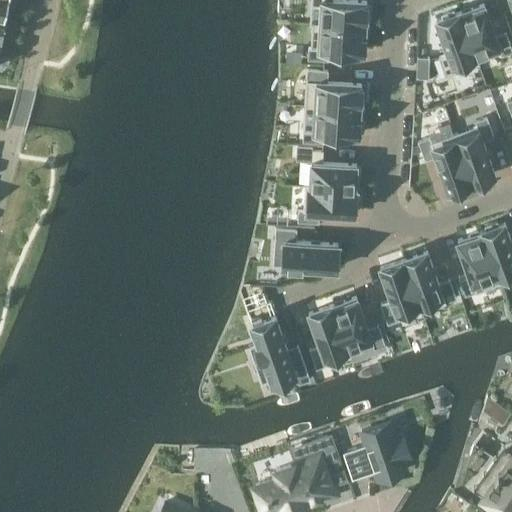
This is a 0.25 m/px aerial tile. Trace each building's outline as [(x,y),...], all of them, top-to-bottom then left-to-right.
[(313,0),(321,0),(319,25),(366,27),(367,2),(333,0),(332,0),(313,0)] [(484,4),(460,12),(475,56),(498,48),(501,57),(511,53),(511,49),(506,33),(495,37),(484,4)] [(460,12),(436,21),(451,65),(475,56),(460,12)] [(308,48),(308,61),(329,62),(330,51),(364,53),(366,27),(319,25),(318,49),(308,48)] [(418,58),(417,79),(430,80),(431,58),(418,58)] [(307,70),(306,82),(316,83),(314,107),(360,110),(362,84),(327,83),(328,71),(307,70)] [(303,131),(303,143),(324,144),(325,133),(359,135),(360,110),(314,107),(313,132),(303,131)] [(479,130),(456,138),(472,182),(496,173),(484,141),(495,137),(488,117),(476,121),(479,130)] [(430,137),(418,142),(426,162),(436,158),(448,190),(472,182),(456,138),(433,147),(430,137)] [(302,151),(302,163),(311,164),(310,188),(356,191),(358,165),(323,163),(324,152),(302,151)] [(299,212),(298,224),(320,225),(320,214),(355,216),(356,191),(310,188),(309,212),(299,212)] [(511,238),(506,224),(483,232),(499,276),(511,270),(511,238)] [(278,232),(277,244),(286,245),(284,271),(338,274),(339,247),(299,245),(299,233),(278,232)] [(483,232),(459,241),(471,273),(460,277),(467,297),(479,293),(476,284),(499,276),(483,232)] [(429,252),(405,260),(420,304),(443,296),(447,305),(458,300),(451,280),(440,284),(429,252)] [(405,260),(381,269),(393,301),(382,305),(389,325),(401,321),(397,312),(420,304),(405,260)] [(357,298),(334,306),(349,350),(372,342),(375,351),(387,347),(380,326),(369,330),(357,298)] [(334,306),(310,315),(321,347),(311,351),(318,371),(329,367),(326,358),(349,350),(334,306)] [(277,319),(252,328),(270,378),(294,370),(297,379),(309,375),(302,354),(291,358),(277,319)] [(503,406),(495,417),(503,423),(511,412),(503,406)] [(343,451),(352,478),(375,470),(376,474),(375,474),(376,478),(392,473),(406,468),(403,458),(410,456),(403,433),(395,436),(390,421),(362,430),(366,443),(343,451)] [(344,469),(332,432),(307,441),(314,463),(299,468),(297,461),(276,468),(279,475),(256,483),(263,505),(282,499),(286,511),(292,511),(306,507),(304,503),(321,497),(319,487),(315,478),(344,469)] [(511,511),(511,454),(501,470),(499,468),(495,474),(497,476),(482,496),(506,511),(511,511)] [(188,511),(165,501),(159,511),(188,511)]
